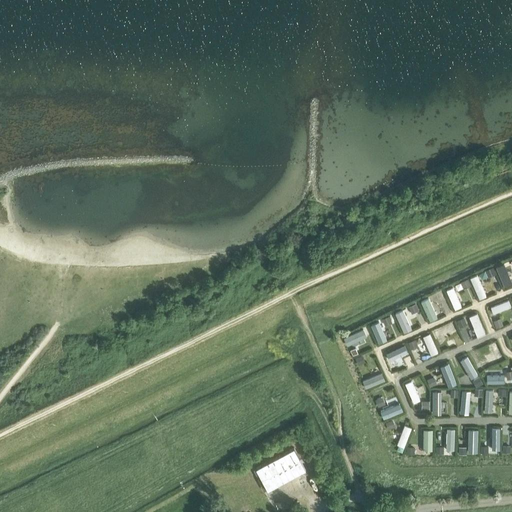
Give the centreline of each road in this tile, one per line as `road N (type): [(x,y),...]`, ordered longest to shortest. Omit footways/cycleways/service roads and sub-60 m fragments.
road 1 (residential): [(395,380),(380,349),(481,306)]
road 2 (residential): [(511,420),(413,419),(395,380)]
